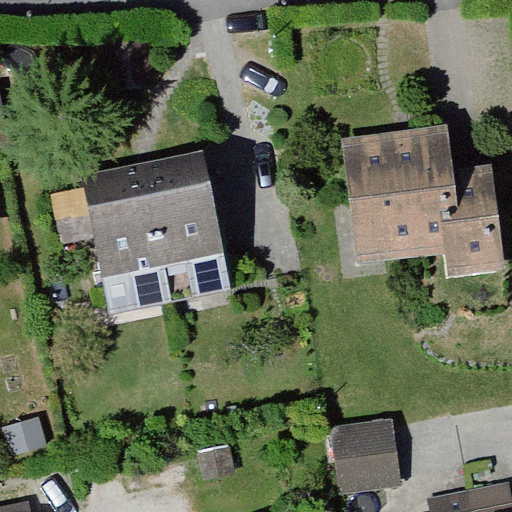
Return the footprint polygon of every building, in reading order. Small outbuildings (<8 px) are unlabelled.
[(0,157),(25,153),(10,73),(0,75),(0,157)] [(443,131),(333,149),(355,281),(448,265),(454,298),(511,288),(511,233),(504,187),(454,196),(443,131)] [(199,147),(82,176),(117,315),(234,286),(199,147)] [(328,440),(335,502),(399,494),(391,432),(328,440)] [(243,453),(197,462),(203,492),(249,483),(243,453)] [(503,511),(500,492),(461,500),(463,511),(503,511)] [(463,511),(461,500),(423,508),(423,511),(463,511)]
